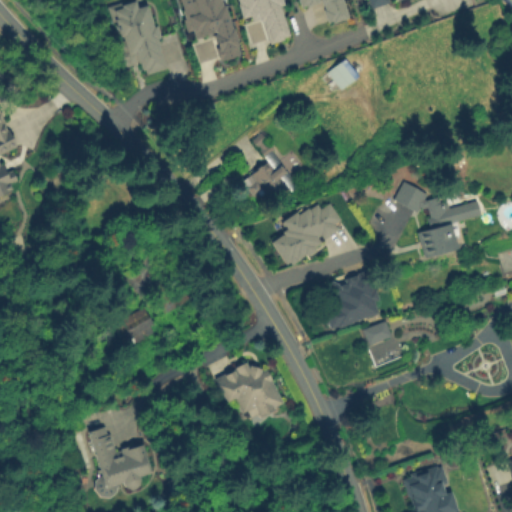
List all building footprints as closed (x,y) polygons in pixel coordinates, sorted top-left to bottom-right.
[(117,0),(131,0),(132,4),(142,2),(147,21),(152,21),(156,38),(154,39),(161,66),(141,72),(140,68),(131,70),(128,62),(114,65),(105,40),(113,38),(102,5),(117,0)] [(216,0),(217,3),(221,2),(237,52),(216,58),(207,31),(189,37),(176,0),(216,0)] [(234,0),(235,3),(234,3),(239,19),(247,16),(249,21),(256,18),(257,22),(260,21),(267,43),(280,39),(280,37),(285,35),(276,6),(281,4),(279,0),(234,0)] [(340,0),(345,16),(325,21),(318,0),(312,0),(297,5),(295,0),(340,0)] [(364,0),(367,8),(389,1),(388,0),(364,0)] [(341,90),(326,73),(343,58),(352,68),(356,64),(360,69),(356,73),(358,75),(341,90)] [(0,117),(14,147),(0,153),(0,163),(1,162),(6,172),(10,170),(15,179),(9,182),(11,185),(8,186),(10,190),(0,194),(0,117)] [(291,193),(288,189),(271,202),(260,189),(252,195),(247,188),(239,179),(246,173),(248,175),(266,161),(258,150),(260,149),(258,146),(256,148),(250,141),(260,133),(266,140),(264,142),(265,144),(267,143),(272,149),(270,151),(298,187),(291,193)] [(423,258),(416,233),(429,229),(427,220),(429,219),(426,208),(423,209),(419,206),(415,212),(393,199),(403,182),(426,195),(422,202),(437,197),(439,204),(447,202),(449,209),(476,202),(479,214),(447,223),(455,249),(423,258)] [(314,201),(317,206),(326,201),(337,218),(332,222),(336,227),(320,237),(318,233),(314,236),(317,241),(309,246),(310,248),(286,263),(284,262),(280,265),(265,242),(278,233),(277,231),(281,228),(276,221),(292,210),(294,212),(304,206),(306,207),(314,201)] [(10,264),(5,240),(22,236),(27,260),(10,264)] [(364,270),(370,290),(371,289),(375,299),(370,301),(374,313),(348,321),(349,322),(335,327),(334,326),(326,328),(325,323),(321,324),(320,321),(319,321),(315,311),(325,308),(326,309),(329,308),(327,305),(331,299),(333,298),(332,295),(323,291),(328,281),(337,285),(342,284),(341,279),(355,275),(354,273),(364,270)] [(149,287),(163,279),(172,295),(186,288),(191,299),(163,314),(149,287)] [(152,333),(142,337),(144,341),(130,347),(126,339),(121,342),(112,323),(141,309),(152,333)] [(391,319),(399,343),(411,338),(416,352),(382,365),(381,363),(377,364),(370,344),(368,344),(363,329),(391,319)] [(267,370),(284,405),(259,416),(256,409),(242,414),(236,400),(227,404),(215,381),(248,365),(267,370)] [(104,429),(107,437),(110,436),(115,455),(120,453),(120,452),(130,450),(130,453),(142,449),(151,478),(139,481),(139,484),(139,489),(136,492),(132,494),(127,493),(122,489),(122,487),(105,491),(87,435),(104,429)] [(403,481),(412,478),(410,475),(418,472),(419,474),(434,469),(435,471),(438,470),(439,472),(441,475),(442,478),(442,480),(442,482),(439,483),(444,495),(446,494),(451,499),(453,506),(453,509),(452,511),(450,511),(418,511),(417,508),(413,510),(403,481)]
